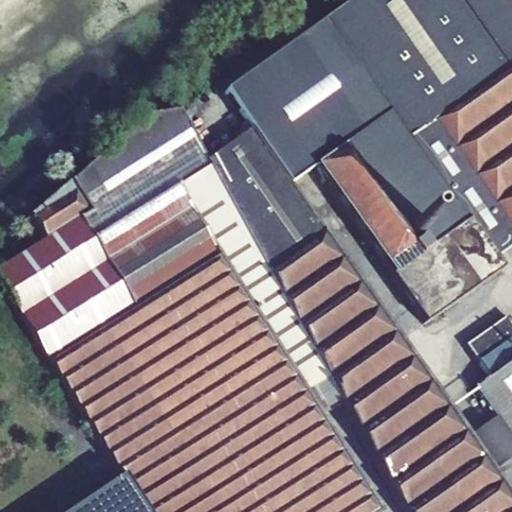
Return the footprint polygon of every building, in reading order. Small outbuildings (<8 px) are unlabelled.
[(511,0),(355,0),(320,25),(386,117),(313,169),(424,326),(501,271),(494,261),(511,247),(511,0)] [(379,511),(341,451),(318,415),(305,394),(326,380),(293,322),(267,277),(205,162),(179,113),(146,118),(121,137),(68,185),(28,218),(42,240),(23,252),(0,266),(0,291),(139,511),(379,511)] [(511,511),(511,500),(498,481),(468,438),(323,233),(321,234),(248,132),(205,162),(267,277),(293,322),(326,380),(339,402),(353,428),(383,480),(403,511),(511,511)] [(511,325),(506,317),(464,347),(488,380),(473,390),(493,420),(511,445),(511,325)] [(305,394),(318,415),(339,402),(326,380),(305,394)] [(511,445),(493,420),(468,438),(498,481),(511,471),(511,445)]
